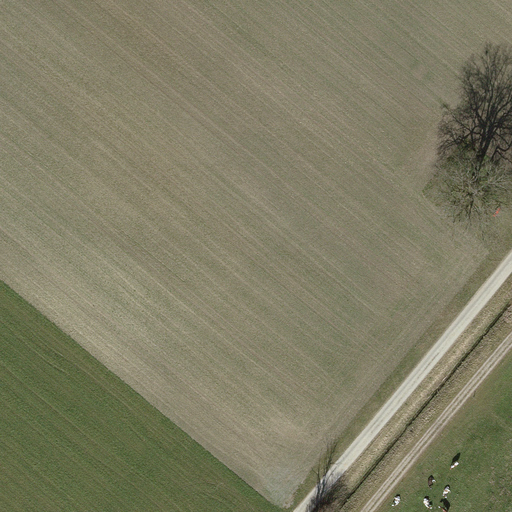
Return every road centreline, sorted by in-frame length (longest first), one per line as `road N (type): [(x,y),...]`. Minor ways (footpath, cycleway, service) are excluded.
road 1 (track): [(511,262),(305,511)]
road 2 (track): [(511,339),(367,511)]
